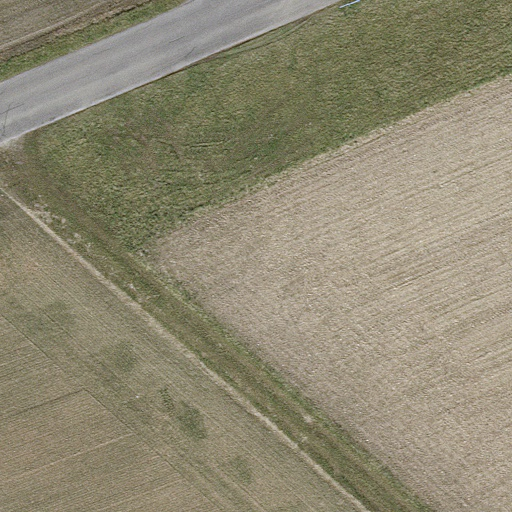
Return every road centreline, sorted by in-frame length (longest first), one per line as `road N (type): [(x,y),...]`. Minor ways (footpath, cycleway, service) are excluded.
road 1 (track): [(0,151),(407,511)]
road 2 (tertiary): [(282,0),(0,120)]
